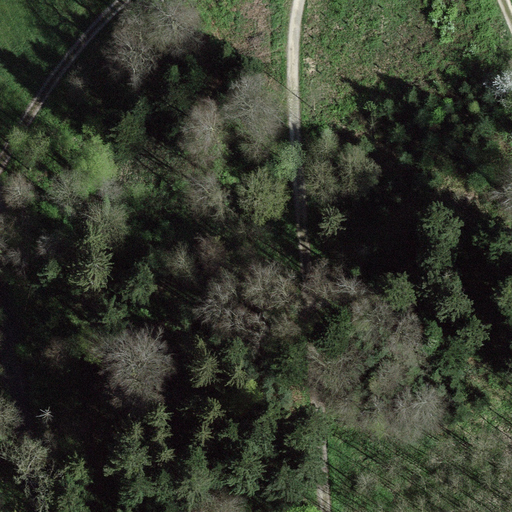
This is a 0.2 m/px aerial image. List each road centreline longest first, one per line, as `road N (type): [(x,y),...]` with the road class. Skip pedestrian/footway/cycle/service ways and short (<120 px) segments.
road 1 (track): [(303,0),(292,72),(338,511)]
road 2 (track): [(124,0),(79,44),(0,164)]
